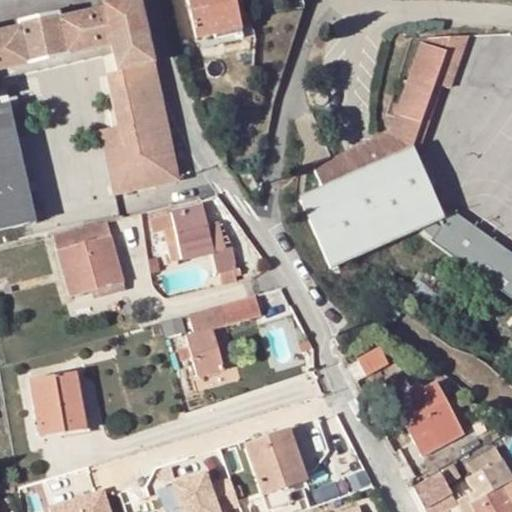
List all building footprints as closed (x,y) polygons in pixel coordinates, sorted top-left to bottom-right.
[(118,145),(102,149),(112,193),(175,180),(144,46),(134,0),(118,0),(99,4),(100,9),(56,19),(54,14),(15,23),(16,28),(0,31),(0,221),(3,221),(0,207),(0,179),(7,178),(0,144),(0,68),(109,45),(115,72),(103,75),(104,76),(115,127),(118,145)] [(231,0),(186,0),(194,37),(212,34),(237,28),(231,0)] [(240,39),(237,28),(212,34),(214,44),(240,39)] [(327,268),(400,236),(418,228),(429,223),(440,219),(413,159),(408,150),(443,52),(458,58),(466,35),(427,37),(424,46),(417,43),(391,115),(383,135),(309,166),(318,189),(296,197),(327,268)] [(0,68),(0,99),(104,76),(103,75),(115,72),(109,45),(0,68)] [(458,58),(443,52),(408,150),(413,159),(440,86),(447,88),(458,58)] [(118,145),(115,127),(99,130),(102,149),(118,145)] [(248,172),(234,171),(247,191),(255,187),(248,172)] [(197,198),(167,206),(168,211),(148,216),(152,233),(163,230),(166,245),(171,244),(174,256),(179,255),(180,259),(213,252),(220,284),(234,282),(225,240),(217,241),(213,214),(202,216),(197,198)] [(77,213),(33,224),(35,234),(79,225),(77,213)] [(500,251),(448,215),(437,230),(431,238),(429,240),(511,298),(511,269),(504,265),(500,251)] [(119,282),(104,221),(50,234),(65,295),(119,282)] [(437,230),(429,223),(418,228),(431,238),(437,230)] [(511,258),(500,251),(504,265),(511,269),(511,258)] [(436,281),(423,272),(410,291),(422,300),(436,281)] [(258,317),(252,296),(185,313),(190,332),(183,334),(187,350),(177,352),(180,363),(190,361),(195,377),(220,370),(209,328),(258,317)] [(347,324),(342,315),(334,320),(339,329),(347,324)] [(159,324),(161,331),(175,327),(173,320),(159,324)] [(359,357),(366,376),(391,366),(383,348),(359,357)] [(73,372),(28,379),(38,436),(82,429),(73,372)] [(394,395),(397,402),(421,389),(417,383),(394,395)] [(433,383),(421,389),(397,402),(403,413),(397,416),(419,455),(438,445),(432,432),(453,419),(433,383)] [(511,416),(511,401),(511,402),(502,412),(508,420),(511,416)] [(260,496),(286,486),(303,481),(286,428),(243,442),(260,496)] [(492,446),(463,461),(468,471),(497,456),(492,446)] [(468,486),(453,495),(459,507),(462,511),(511,511),(511,482),(497,456),(468,471),(462,474),(468,486)] [(452,463),(442,467),(450,480),(459,476),(452,463)] [(241,511),(233,479),(214,484),(211,474),(158,487),(164,511),(241,511)] [(419,505),(439,494),(429,475),(409,486),(419,505)] [(291,501),(286,486),(260,496),(265,510),(291,501)] [(109,511),(102,489),(48,506),(49,511),(109,511)] [(441,493),(439,494),(419,505),(423,511),(435,511),(447,506),(441,493)] [(359,511),(356,502),(329,511),(359,511)]
